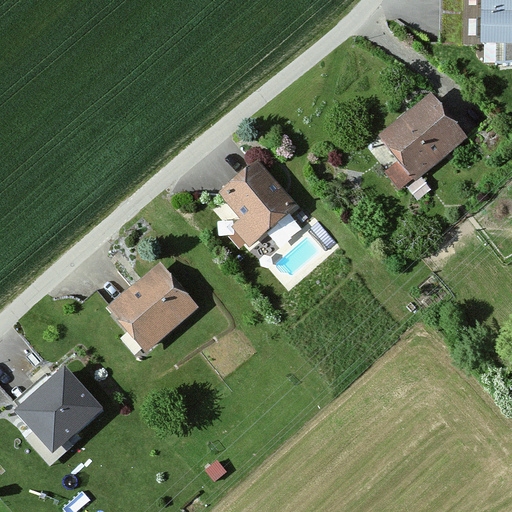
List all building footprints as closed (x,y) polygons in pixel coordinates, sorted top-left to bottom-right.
[(511,0),(474,0),(475,15),(511,15),(511,0)] [(511,15),(475,15),(475,49),(511,48),(511,15)] [(462,143),(425,97),(372,139),(408,185),(462,143)] [(291,211),(251,165),(209,200),(249,247),(291,211)] [(195,313),(154,268),(103,314),(143,359),(195,313)] [(103,409),(64,367),(16,411),(54,453),(103,409)]
